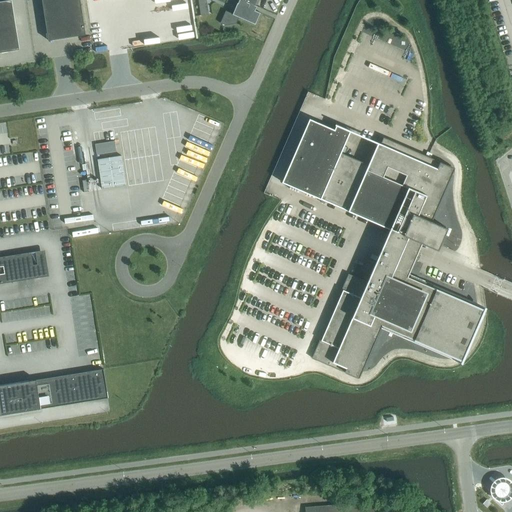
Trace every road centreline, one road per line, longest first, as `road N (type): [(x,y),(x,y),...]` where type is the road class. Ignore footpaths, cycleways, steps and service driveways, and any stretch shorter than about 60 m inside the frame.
road 1 (tertiary): [(511,426),(0,494)]
road 2 (unclassified): [(0,111),(184,82),(246,100)]
road 3 (unknown): [(332,110),(303,113),(274,188),(364,229),(345,258)]
road 4 (unclassified): [(168,250),(188,237),(246,100)]
road 5 (unclassified): [(136,241),(122,253),(120,271),(139,290),(165,284),(173,268),(168,250)]
